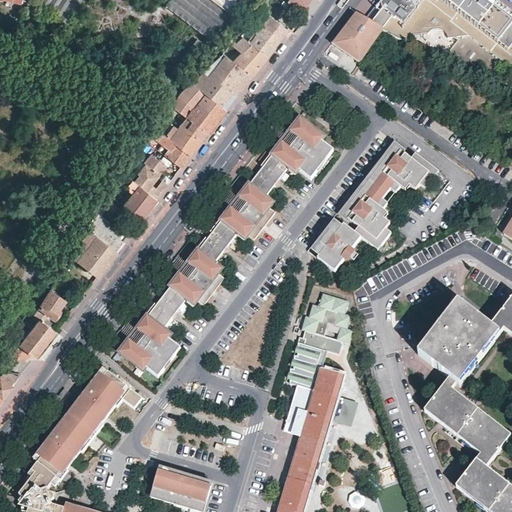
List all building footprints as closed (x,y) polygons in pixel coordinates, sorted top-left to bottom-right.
[(40,0),(38,4),(66,21),(79,0),(40,0)] [(211,40),(235,17),(213,0),(166,0),(164,3),(211,40)] [(251,0),(213,0),(235,17),(251,0)] [(289,0),(302,10),(309,0),(289,0)] [(371,23),(383,32),(405,42),(410,34),(427,32),(431,30),(434,29),(436,28),(439,28),(440,28),(442,29),(444,31),(445,31),(446,33),(446,34),(447,35),(447,37),(447,38),(468,36),(511,68),(511,18),(496,7),(496,6),(495,4),(494,2),(493,1),(491,0),(388,0),(387,2),(385,1),(384,1),(383,1),(382,2),(381,2),(380,4),(380,5),(380,6),(380,7),(381,8),(382,9),(371,23)] [(263,13),(256,20),(279,38),(287,29),(267,13),(266,13),(265,13),(264,13),(263,13)] [(371,23),(356,13),(343,30),(333,45),(360,64),(380,36),(383,32),(371,23)] [(256,20),(248,28),(252,31),(273,46),(277,42),(279,38),(256,20)] [(193,36),(185,30),(180,37),(188,43),(193,36)] [(246,40),(266,56),(270,51),(273,46),(252,31),(246,40)] [(402,48),(406,42),(405,42),(383,32),(380,36),(402,48)] [(221,53),(233,62),(251,75),(258,65),(266,56),(246,40),(239,36),(221,53)] [(209,47),(197,37),(169,72),(169,73),(177,74),(179,74),(180,74),(181,73),(182,73),(184,72),(209,47)] [(227,69),(233,62),(221,53),(190,82),(225,109),(231,101),(236,95),(217,82),(227,69)] [(251,75),(233,62),(227,69),(246,82),(248,79),(251,75)] [(246,82),(227,69),(217,82),(236,95),(241,89),(246,82)] [(220,116),(225,109),(190,82),(182,89),(171,105),(207,133),(220,116)] [(171,105),(166,112),(169,115),(172,110),(184,120),(181,124),(201,140),(205,136),(207,133),(171,105)] [(156,127),(190,155),(196,147),(201,140),(181,124),(178,128),(166,119),(169,115),(166,112),(156,127)] [(311,181),(334,151),(321,141),(314,136),(316,132),(298,119),(288,131),(300,141),(292,151),(280,142),(270,155),(272,156),(249,186),(247,184),(237,197),(249,206),(241,217),(229,208),(220,220),(222,222),(199,252),(197,250),(187,263),(199,272),(191,283),(179,273),(169,286),(171,288),(148,317),(146,316),(136,329),(148,338),(140,349),(128,339),(118,352),(136,366),(139,363),(146,369),(158,378),(181,349),(161,334),(174,318),(170,314),(174,309),(178,313),(191,296),(205,306),(226,279),(212,268),(225,251),(220,248),(224,243),(229,247),(241,230),(255,240),(276,213),(263,202),(275,185),(271,182),(274,177),(279,180),(291,165),(299,170),(298,171),(311,181)] [(167,147),(163,153),(181,167),(185,161),(190,155),(156,127),(151,135),(167,147)] [(324,138),(316,132),(314,136),(321,141),(324,138)] [(400,151),(396,156),(402,160),(406,155),(400,151)] [(429,172),(433,167),(415,153),(411,159),(406,155),(402,160),(396,156),(392,162),(386,157),(373,175),(378,180),(371,190),(365,185),(352,203),(357,208),(353,213),(358,217),(354,223),(359,227),(355,232),(344,224),(340,230),(336,235),(330,231),(321,243),(326,247),(322,253),(318,258),(335,272),(349,255),(355,259),(359,254),(353,249),(362,237),(373,246),(377,240),(383,245),(392,233),(386,228),(391,223),(384,218),(388,213),(383,209),(388,203),(382,199),(390,188),(396,192),(401,186),(406,190),(410,185),(416,190),(420,184),(425,188),(435,176),(429,172)] [(132,179),(147,191),(166,166),(150,154),(132,179)] [(433,167),(429,172),(435,176),(439,171),(433,167)] [(132,179),(125,173),(124,173),(119,181),(132,192),(129,196),(122,191),(121,192),(123,193),(116,202),(126,210),(140,221),(148,210),(156,199),(148,192),(147,191),(132,179)] [(378,180),(373,175),(365,185),(371,190),(378,180)] [(162,179),(156,188),(161,192),(167,184),(162,179)] [(148,192),(156,199),(161,192),(156,188),(153,186),(148,192)] [(116,202),(109,196),(103,206),(119,218),(126,210),(116,202)] [(116,251),(123,242),(119,238),(123,232),(98,213),(88,228),(116,251)] [(358,217),(353,213),(349,218),(354,223),(358,217)] [(335,225),(330,231),(336,235),(340,230),(335,225)] [(108,262),(116,251),(88,228),(71,257),(97,276),(108,262)] [(383,245),(377,240),(373,246),(379,250),(383,245)] [(321,243),(317,249),(322,253),(326,247),(321,243)] [(64,301),(50,291),(34,314),(40,318),(49,326),(52,322),(43,315),(46,312),(54,318),(60,311),(58,310),(64,301)] [(281,382),(297,387),(288,420),(286,419),(286,421),(296,424),(293,434),(301,436),(278,511),(302,511),(330,421),(337,398),(343,376),(320,369),(325,350),(337,354),(341,341),(347,343),(351,330),(345,328),(349,315),(343,313),(346,300),(318,293),(315,304),(309,302),(305,316),(302,315),(298,328),(301,329),(299,335),(301,335),(300,339),(294,338),(281,382)] [(482,511),(511,511),(511,492),(493,477),(511,452),(511,441),(459,400),(463,394),(466,397),(510,339),(511,340),(511,317),(504,328),(502,327),(496,335),(466,312),(426,364),(458,390),(433,422),(487,465),(462,496),(482,511)] [(139,363),(136,366),(143,372),(146,369),(139,363)] [(51,493),(68,471),(73,464),(75,466),(83,455),(81,454),(103,426),(108,419),(110,421),(116,414),(114,412),(122,401),(124,403),(130,407),(141,394),(114,373),(108,368),(105,372),(101,369),(86,388),(90,391),(85,397),(82,394),(52,433),(55,435),(53,439),(48,444),(45,442),(32,459),(36,461),(26,474),(30,477),(17,494),(23,499),(27,510),(26,511),(91,511),(92,510),(76,506),(75,510),(70,509),(54,505),(52,497),(51,493)] [(134,410),(143,398),(144,397),(141,394),(130,407),(134,410)] [(337,398),(330,421),(350,426),(357,404),(337,398)] [(116,414),(124,403),(122,401),(114,412),(116,414)] [(85,457),(107,429),(105,428),(103,426),(81,454),(83,455),(85,457)] [(53,439),(55,435),(52,433),(49,437),(45,442),(48,444),(53,439)] [(210,482),(158,467),(149,497),(150,497),(182,506),(183,501),(188,503),(187,505),(193,506),(192,509),(201,511),(210,482)]
